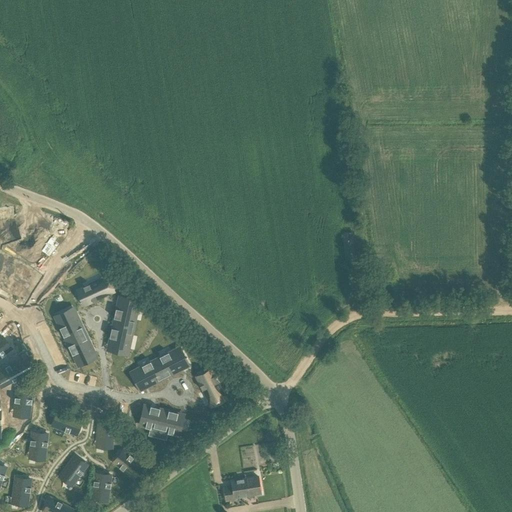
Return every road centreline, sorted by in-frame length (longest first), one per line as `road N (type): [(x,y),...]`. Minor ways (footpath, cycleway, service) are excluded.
road 1 (unclassified): [(301,511),(288,418),(268,385),(98,230),(0,183)]
road 2 (track): [(121,511),(277,395),(350,320),(511,312)]
road 3 (track): [(27,511),(62,455),(87,440),(95,391)]
